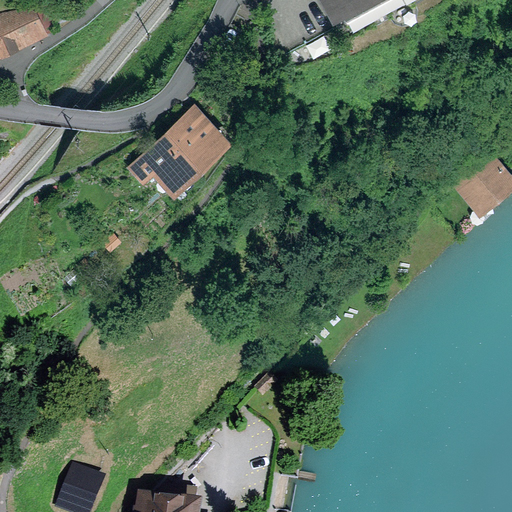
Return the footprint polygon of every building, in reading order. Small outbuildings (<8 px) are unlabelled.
[(333,0),(353,37),(408,7),(403,0),(333,0)] [(0,52),(43,33),(32,9),(0,13),(0,52)] [(225,61),(242,29),(230,23),(209,62),(225,61)] [(147,182),(160,169),(173,182),(218,140),(192,112),(148,153),(145,150),(130,164),(147,182)] [(465,188),(482,209),(511,185),(488,157),(473,169),(479,176),(465,188)] [(191,443),(200,452),(217,433),(208,425),(191,443)] [(72,478),(64,496),(87,506),(95,487),(72,478)]
